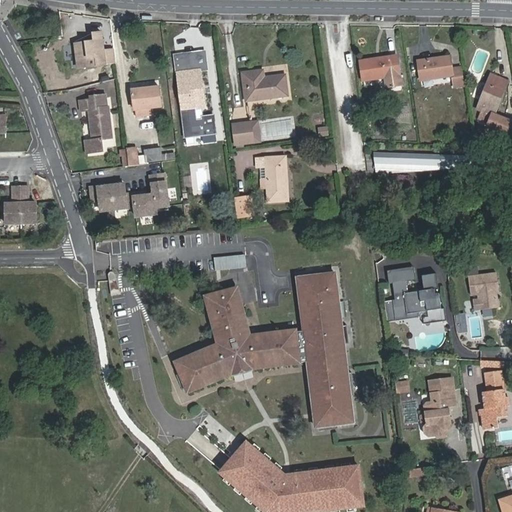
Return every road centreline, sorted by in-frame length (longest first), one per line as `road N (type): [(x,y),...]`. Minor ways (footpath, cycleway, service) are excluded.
road 1 (tertiary): [(104,0),(502,10)]
road 2 (residential): [(0,34),(54,162)]
